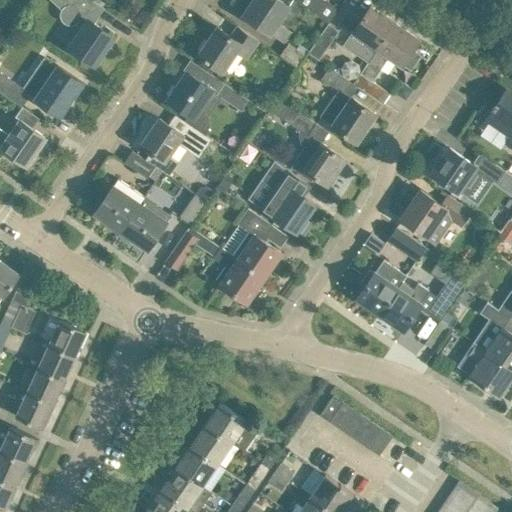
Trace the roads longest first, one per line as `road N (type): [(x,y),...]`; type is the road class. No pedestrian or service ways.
road 1 (residential): [(511,46),(462,29),(390,136),(280,340)]
road 2 (residential): [(34,238),(177,0)]
road 3 (residential): [(54,511),(144,315)]
road 4 (residential): [(466,408),(280,340)]
road 5 (residential): [(280,340),(144,315)]
road 6 (residential): [(144,315),(34,238)]
road 7 (residential): [(401,511),(466,408)]
